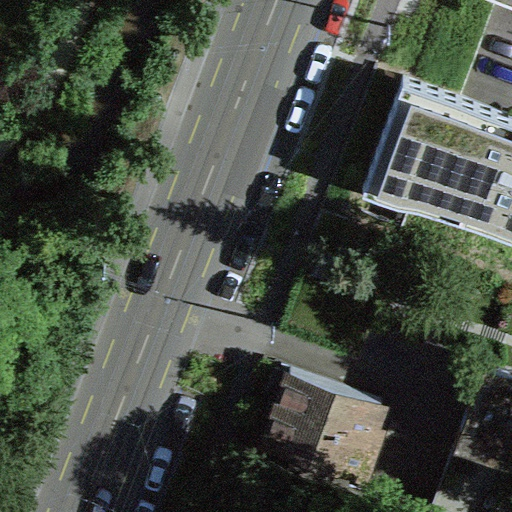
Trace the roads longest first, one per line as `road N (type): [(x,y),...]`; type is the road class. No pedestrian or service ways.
road 1 (secondary): [(78,511),(275,0)]
road 2 (track): [(0,147),(61,64),(86,0)]
